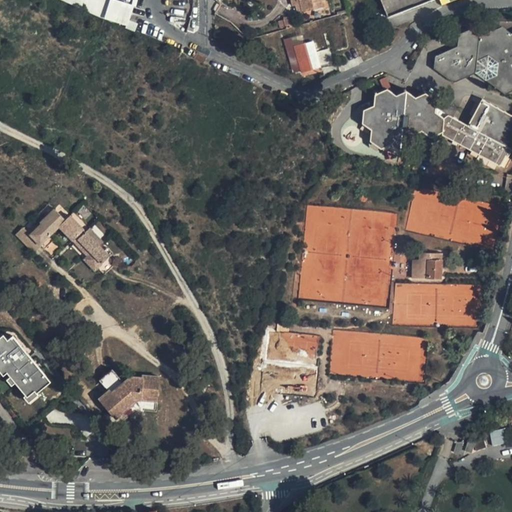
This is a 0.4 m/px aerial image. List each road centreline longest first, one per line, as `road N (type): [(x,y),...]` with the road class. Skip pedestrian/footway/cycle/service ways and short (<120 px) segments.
road 1 (unclassified): [(0,486),(213,485),(289,469)]
road 2 (unclassified): [(289,469),(451,404),(470,388)]
